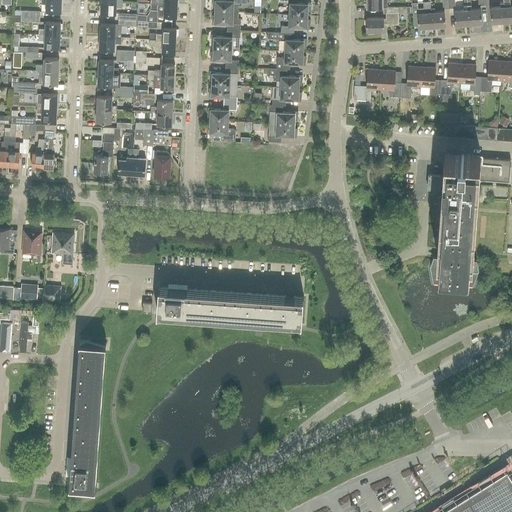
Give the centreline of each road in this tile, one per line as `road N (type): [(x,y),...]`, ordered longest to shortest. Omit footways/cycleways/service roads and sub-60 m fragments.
road 1 (tertiary): [(172,511),(415,387)]
road 2 (residential): [(301,511),(449,448),(415,387)]
road 3 (residential): [(415,387),(359,272),(339,196)]
road 4 (residential): [(184,204),(196,0)]
road 5 (residential): [(73,193),(81,0)]
road 6 (residential): [(108,198),(101,294),(72,328),(67,360)]
road 7 (residential): [(67,360),(57,472),(0,474)]
road 8 (residential): [(346,50),(511,38)]
road 9 (residential): [(339,196),(184,204)]
road 10 (residential): [(339,196),(346,50)]
